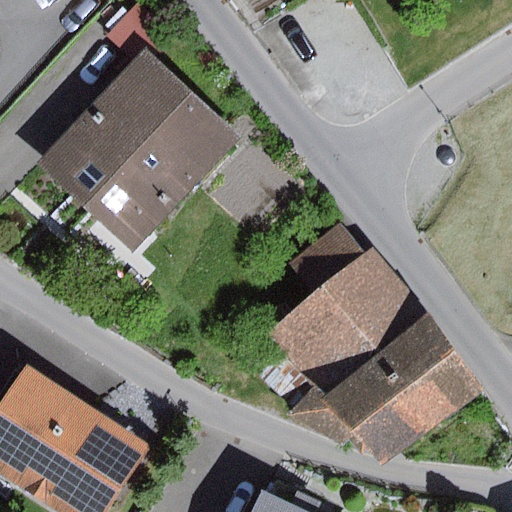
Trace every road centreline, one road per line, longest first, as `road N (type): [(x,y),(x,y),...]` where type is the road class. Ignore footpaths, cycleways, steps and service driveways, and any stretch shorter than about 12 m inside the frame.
road 1 (residential): [(511,488),(387,477),(241,421),(0,280)]
road 2 (residential): [(511,390),(346,172)]
road 3 (residential): [(346,172),(203,0)]
road 4 (residential): [(511,55),(346,172)]
